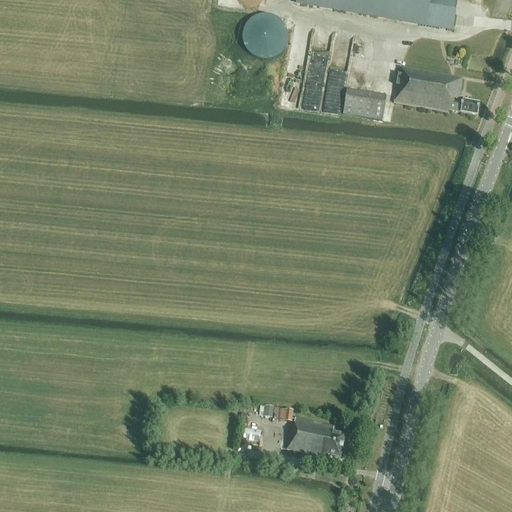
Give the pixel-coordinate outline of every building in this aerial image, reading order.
[(452,29),(457,0),(297,0),(297,2),(452,29)] [(252,60),(261,63),(270,63),(278,59),(284,53),(287,45),(287,36),(283,28),(277,21),(268,18),(259,18),(251,22),(245,29),(242,37),(242,46),(246,54),(252,60)] [(320,111),(338,115),(354,36),(336,32),(320,111)] [(459,101),(462,80),(399,69),(394,105),(449,113),(449,111),(478,117),(480,105),(459,101)] [(297,108),(301,91),(285,87),(281,104),(297,108)] [(386,99),(347,93),(343,116),(383,123),(386,99)] [(264,406),(262,416),(272,418),(274,408),(264,406)] [(280,409),(279,421),(292,422),(294,411),(291,411),(280,409)] [(341,458),(345,436),(333,433),(334,427),(295,419),(293,430),(291,430),(287,451),(321,458),(321,457),(328,458),(329,456),(341,458)]
